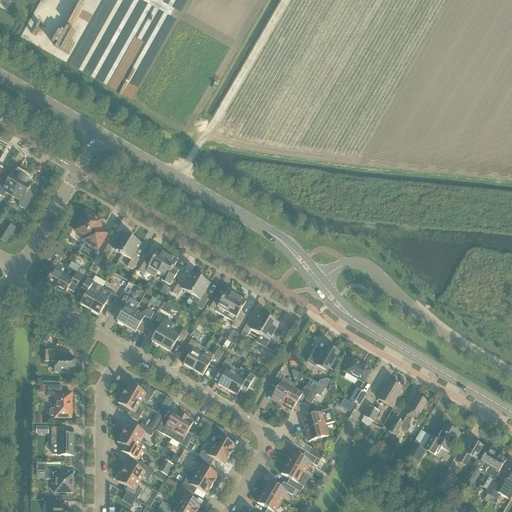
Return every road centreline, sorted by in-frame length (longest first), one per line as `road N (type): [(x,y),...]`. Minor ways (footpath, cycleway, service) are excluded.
road 1 (tertiary): [(317,281),(271,233),(99,132)]
road 2 (residential): [(299,300),(78,169)]
road 3 (residential): [(230,511),(263,460),(265,431),(124,350)]
road 4 (tertiary): [(511,413),(349,315),(317,281)]
road 5 (unclassified): [(511,374),(441,332),(361,262),(317,281)]
road 6 (track): [(285,0),(177,178)]
road 7 (residential): [(100,511),(98,381),(124,350)]
road 8 (residential): [(124,350),(10,283)]
